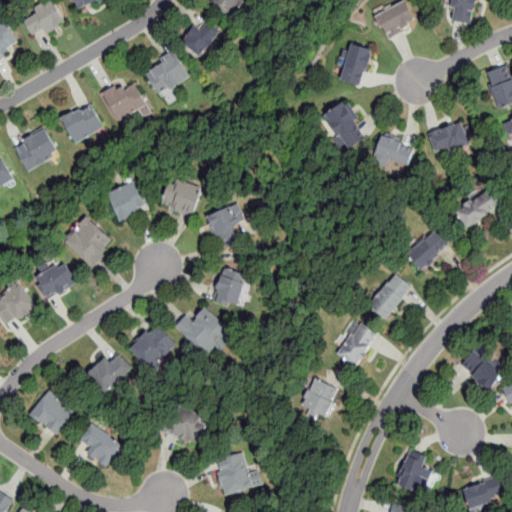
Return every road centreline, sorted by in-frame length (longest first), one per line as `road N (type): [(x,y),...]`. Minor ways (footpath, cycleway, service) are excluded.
road 1 (residential): [(348,511),(398,392),(449,328),(511,274)]
road 2 (residential): [(0,399),(44,349),(134,294),(161,262)]
road 3 (residential): [(163,0),(145,20),(0,105)]
road 4 (residential): [(0,441),(81,498),(112,507),(167,495)]
